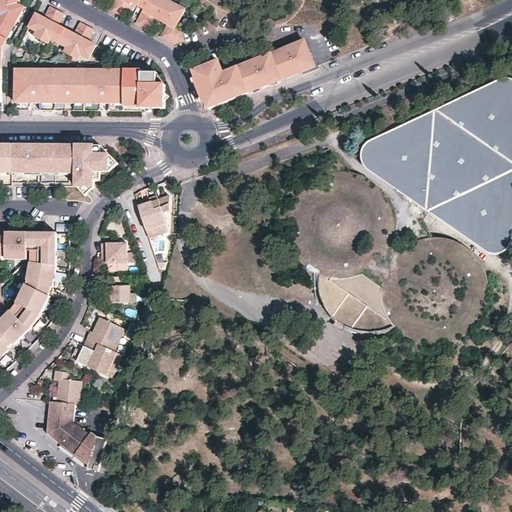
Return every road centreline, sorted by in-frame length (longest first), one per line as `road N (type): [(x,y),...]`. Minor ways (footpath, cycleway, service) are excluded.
road 1 (secondary): [(511,6),(275,100),(245,120),(208,128)]
road 2 (secondary): [(210,152),(511,28)]
road 3 (secondary): [(94,213),(71,322),(0,400)]
road 4 (secondary): [(0,128),(169,135)]
road 5 (residential): [(316,30),(246,33),(170,58)]
road 6 (residential): [(170,58),(60,0)]
